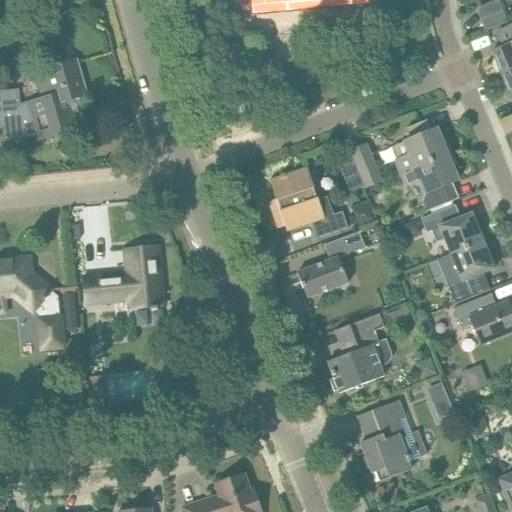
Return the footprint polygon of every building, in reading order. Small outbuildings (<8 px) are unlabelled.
[(245,0),(247,16),(363,4),(362,0),(245,0)] [(502,0),(495,0),(479,7),(488,29),(511,19),(502,0)] [(501,74),(511,69),(511,25),(501,30),(507,45),(492,51),(501,74)] [(19,90),(0,91),(0,121),(2,121),(4,142),(24,140),(24,138),(36,134),(38,139),(59,133),(60,137),(77,132),(70,109),(81,106),(78,96),(80,96),(71,63),(42,71),(49,96),(20,104),(19,90)] [(511,69),(501,74),(510,96),(511,94),(511,69)] [(401,174),(452,153),(448,142),(442,141),(437,128),(425,134),(420,123),(407,128),(411,139),(404,142),(409,155),(395,161),(401,174)] [(364,189),(381,182),(366,145),(349,151),(364,189)] [(456,163),(452,153),(401,174),(406,186),(420,180),(425,194),(422,201),(426,212),(452,201),(446,185),(458,180),(453,167),(456,163)] [(269,180),(276,199),(268,202),(277,228),(285,226),(287,232),(312,223),(317,238),(348,228),(342,212),(333,215),(327,197),(318,200),(307,168),(284,175),(284,174),(280,175),(281,177),(269,180)] [(451,254),(483,241),(472,213),(460,218),(455,205),(421,219),(427,233),(431,231),(436,243),(445,239),(451,254)] [(353,211),(358,226),(374,221),(368,206),(353,211)] [(415,221),(404,226),(406,232),(415,236),(420,234),(415,221)] [(359,232),(338,240),(344,256),(365,248),(359,232)] [(307,298),(326,291),(348,283),(339,258),(344,256),(338,240),(324,245),(330,260),(297,272),(307,298)] [(494,269),(483,241),(451,254),(437,260),(455,304),(490,290),(483,273),(494,269)] [(100,276),(82,278),(84,304),(110,302),(109,295),(129,293),(131,309),(152,307),(152,310),(158,310),(158,307),(164,306),(158,247),(125,250),(127,276),(100,278),(100,276)] [(32,310),(37,364),(59,362),(57,342),(54,312),(53,312),(51,289),(31,273),(30,257),(0,260),(0,295),(15,294),(19,299),(32,310)] [(481,345),(500,337),(511,332),(511,312),(507,301),(485,310),(481,299),(492,295),(491,293),(473,301),(453,309),(461,329),(473,325),(481,345)] [(76,311),(66,312),(68,329),(78,328),(76,311)] [(328,362),(339,393),(346,391),(349,395),(363,388),(362,385),(384,376),(380,366),(387,364),(389,362),(391,360),(392,357),(391,354),(386,341),(379,343),(375,331),(384,327),(379,314),(339,329),(347,350),(345,355),(328,362)] [(441,385),(428,390),(433,402),(446,396),(441,385)] [(106,396),(91,398),(92,409),(107,408),(106,396)] [(374,438),(361,443),(370,468),(374,467),(379,482),(398,475),(411,470),(408,462),(410,461),(426,455),(417,431),(411,433),(404,416),(398,401),(383,407),(365,414),(374,438)] [(260,511),(256,498),(252,499),(244,475),(216,484),(220,497),(213,500),(212,498),(182,508),(183,511),(260,511)] [(511,475),(501,480),(508,498),(511,507),(511,475)] [(479,511),(496,511),(489,493),(474,499),(479,511)]
